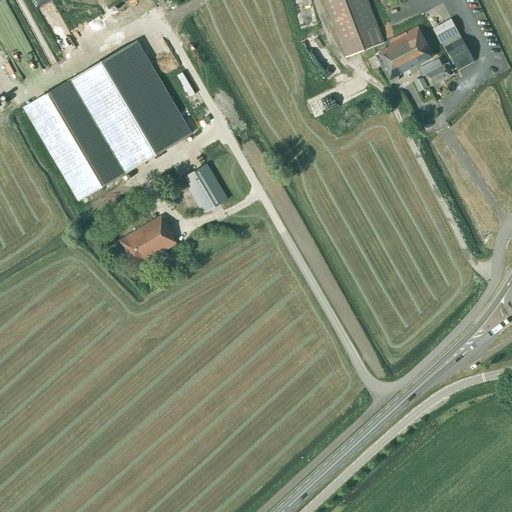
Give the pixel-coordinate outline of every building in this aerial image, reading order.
[(323,0),(346,57),(384,43),(367,0),(323,0)] [(7,1),(0,4),(0,36),(23,81),(31,77),(33,80),(44,74),(42,70),(48,67),(42,54),(36,58),(7,1)] [(458,70),(474,62),(450,19),(432,29),(440,44),(441,43),(443,46),(444,45),(458,70)] [(419,70),(422,75),(442,65),(439,59),(435,61),(417,27),(373,50),(390,84),(398,81),(398,76),(401,75),(408,76),(419,70)] [(190,136),(134,42),(23,108),(78,202),(190,136)] [(431,85),(450,75),(449,73),(453,71),(449,62),(425,75),(431,85)] [(422,77),(413,81),(419,92),(427,88),(428,88),(422,78),(422,77)] [(227,199),(207,164),(183,178),(203,213),(227,199)] [(172,236),(173,235),(161,216),(120,240),(120,241),(120,242),(135,267),(144,261),(146,264),(154,259),(153,258),(176,244),(172,236)]
